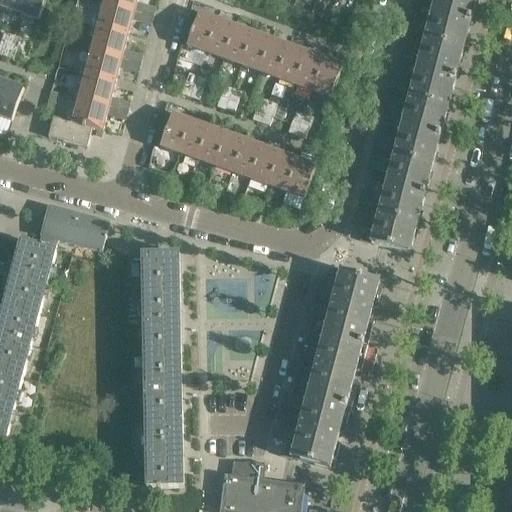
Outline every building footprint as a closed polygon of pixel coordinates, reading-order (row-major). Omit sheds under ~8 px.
[(20,15),(25,0),(5,0),(3,9),(20,15)] [(39,22),(46,0),(25,0),(20,15),(39,22)] [(135,13),(138,0),(105,0),(105,5),(135,13)] [(478,7),(479,0),(478,0),(436,0),(433,12),(472,22),(476,6),(478,7)] [(128,37),(135,13),(105,5),(98,29),(128,37)] [(154,18),(156,10),(143,6),(141,15),(154,18)] [(467,39),(472,22),(433,12),(425,41),(464,51),(466,45),(468,45),(469,39),(467,39)] [(151,26),(154,18),(141,15),(139,23),(151,26)] [(206,54),(217,23),(199,16),(188,48),(206,54)] [(420,34),(423,22),(409,18),(404,31),(420,34)] [(224,61),(235,29),(217,23),(206,54),(224,61)] [(122,61),(128,37),(98,29),(92,53),(122,61)] [(242,67),(253,36),(235,29),(224,61),(242,67)] [(9,48),(13,37),(5,34),(1,45),(9,48)] [(259,74),(271,42),(253,36),(242,67),(259,74)] [(17,51),(21,40),(13,37),(9,48),(17,51)] [(414,57),(417,44),(402,40),(399,53),(414,57)] [(462,64),(464,58),(462,58),(464,51),(425,41),(418,70),(456,80),(460,64),(462,64)] [(277,80),(289,48),(271,42),(259,74),(277,80)] [(0,56),(5,58),(9,48),(1,45),(0,47),(0,56)] [(13,61),(17,51),(9,48),(5,58),(13,61)] [(295,87),(306,55),(289,48),(277,80),(295,87)] [(116,85),(122,61),(92,53),(86,77),(116,85)] [(141,66),(143,57),(130,54),(128,62),(141,66)] [(313,93),(324,61),(306,55),(295,87),(313,93)] [(331,100),(343,68),(324,61),(313,93),(331,100)] [(139,74),(141,66),(128,62),(126,71),(139,74)] [(452,96),(456,80),(418,70),(410,99),(449,109),(450,103),(452,103),(454,97),(452,96)] [(194,88),(198,78),(190,74),(186,85),(194,88)] [(404,93),(407,80),(393,76),(389,89),(404,93)] [(110,109),(116,85),(86,77),(79,101),(110,109)] [(203,91),(207,81),(198,78),(194,88),(203,91)] [(0,118),(12,123),(20,101),(24,91),(5,85),(0,99),(0,118)] [(190,99),(194,88),(186,85),(182,96),(190,99)] [(230,101),(234,91),(225,87),(221,98),(230,101)] [(199,102),(202,93),(203,91),(194,88),(190,99),(199,102)] [(238,104),(242,94),(234,91),(230,101),(238,104)] [(398,115),(402,102),(386,97),(384,111),(398,115)] [(226,112),(230,101),(221,98),(217,109),(226,112)] [(447,122),(449,116),(447,116),(449,109),(410,99),(402,128),(441,138),(445,122),(447,122)] [(266,114),(269,103),(261,100),(257,111),(266,114)] [(103,133),(110,109),(79,101),(73,124),(73,125),(93,130),(103,133)] [(235,115),(238,106),(238,104),(230,101),(226,112),(235,115)] [(129,113),(131,105),(118,102),(116,110),(129,113)] [(274,117),(278,106),(269,103),(266,114),(274,117)] [(127,122),(129,113),(116,110),(114,118),(127,122)] [(262,125),(266,114),(257,111),(253,121),(262,125)] [(301,127),(305,116),(297,113),(293,124),(301,127)] [(270,128),(274,119),(274,117),(266,114),(262,125),(270,128)] [(310,130),(314,119),(305,116),(301,127),(310,130)] [(179,155),(191,123),(173,117),(161,149),(179,155)] [(88,149),(93,130),(73,125),(73,124),(54,119),(49,139),(88,149)] [(197,162),(209,130),(191,123),(179,155),(197,162)] [(297,137),(301,127),(293,124),(289,134),(297,137)] [(306,140),(309,132),(310,130),(301,127),(297,137),(306,140)] [(437,155),(439,144),(441,138),(402,128),(395,157),(433,167),(435,161),(437,161),(438,155),(437,155)] [(215,168),(226,136),(209,130),(197,162),(215,168)] [(389,150),(392,137),(378,134),(373,147),(389,150)] [(233,174),(244,143),(226,136),(215,168),(233,174)] [(251,181),(262,149),(244,143),(233,174),(251,181)] [(268,187),(280,155),(262,149),(251,181),(268,187)] [(286,194),(298,162),(280,155),(268,187),(286,194)] [(382,172),(387,160),(371,155),(369,169),(382,172)] [(432,180),(433,174),(432,174),(433,167),(395,157),(387,186),(426,196),(430,180),(432,180)] [(305,200),(316,169),(298,162),(286,194),(305,200)] [(421,213),(426,196),(387,186),(379,215),(418,226),(420,219),(422,219),(423,213),(421,213)] [(374,209),(377,195),(363,192),(358,205),(374,209)] [(72,246),(80,217),(49,209),(41,238),(42,238),(39,249),(55,253),(58,242),(72,246)] [(367,230),(372,217),(356,214),(353,227),(367,230)] [(417,238),(418,232),(416,232),(418,226),(379,215),(371,245),(397,252),(397,254),(404,256),(405,254),(410,255),(415,238),(417,238)] [(103,254),(110,225),(80,217),(72,246),(103,254)] [(55,253),(39,249),(21,244),(5,307),(40,316),(57,253),(55,253)] [(180,294),(180,273),(180,256),(143,256),(143,295),(180,294)] [(373,310),(376,309),(379,297),(380,297),(383,287),(379,286),(380,283),(341,273),(337,288),(334,301),(332,309),(328,322),(325,336),(367,347),(373,324),(370,320),(373,310)] [(334,301),(337,288),(314,282),(313,286),(315,296),(334,301)] [(182,359),(180,294),(143,295),(145,359),(182,359)] [(328,322),(332,309),(312,304),(306,312),(305,316),(328,322)] [(0,372),(24,379),(40,316),(5,307),(0,324),(0,372)] [(354,382),(357,372),(361,371),(367,347),(325,336),(321,350),(318,363),(316,371),(312,384),(309,398),(351,409),(357,386),(354,382)] [(318,363),(321,350),(298,344),(297,348),(298,357),(318,363)] [(183,424),(182,359),(145,359),(146,424),(183,424)] [(312,384),(316,371),(296,366),(290,373),(289,378),(312,384)] [(0,440),(7,442),(24,379),(0,372),(0,440)] [(338,444),(340,434),(345,433),(351,409),(309,398),(305,412),(302,424),(299,433),(296,446),(292,461),(331,471),(331,468),(335,469),(338,459),(337,459),(340,447),(338,444)] [(302,424),(305,412),(282,406),(281,410),(282,419),(302,424)] [(184,489),(183,424),(146,424),(147,490),(184,489)] [(296,446),(299,433),(280,428),(274,436),(273,440),(296,446)] [(301,511),(305,488),(265,483),(265,465),(234,465),(232,478),(226,477),(221,511),(301,511)]
